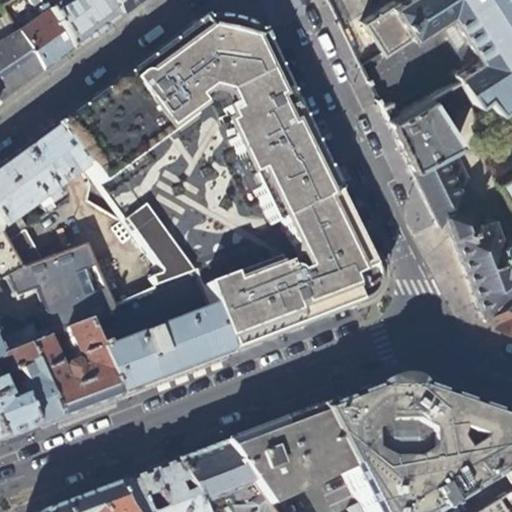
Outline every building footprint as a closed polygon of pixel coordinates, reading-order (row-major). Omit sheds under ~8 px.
[(18,36),(42,75),(57,64),(69,55),(37,0),(14,0),(12,2),(1,10),(7,19),(13,28),(37,13),(41,20),(18,36)] [(62,0),(37,0),(69,55),(91,39),(115,22),(105,0),(65,0),(64,3),(62,0)] [(105,0),(115,22),(137,6),(145,0),(105,0)] [(449,75),(453,82),(465,101),(475,94),(486,111),(507,98),(511,104),(511,103),(511,0),(395,0),(360,23),(378,57),(442,17),(471,62),(449,75)] [(13,28),(7,19),(0,23),(0,105),(19,91),(42,75),(18,36),(13,28)] [(202,24),(196,28),(198,31),(211,24),(237,29),(246,40),(249,38),(248,37),(243,30),(237,25),(229,22),(221,20),(213,20),(205,23),(202,24)] [(192,271),(229,350),(234,348),(237,355),(263,345),(259,336),(274,331),(290,325),(293,334),(323,323),(320,314),(328,311),(331,319),(360,308),(364,305),(367,301),(358,298),(363,285),(372,288),(372,282),(372,279),(357,248),(349,252),(343,239),(350,235),(328,190),(326,191),(320,184),(325,182),(254,36),(249,38),(246,40),(237,29),(211,24),(198,31),(196,28),(194,25),(184,32),(147,59),(151,65),(144,71),(139,65),(93,98),(86,104),(65,119),(50,130),(80,171),(88,183),(81,251),(94,279),(111,313),(151,291),(192,271)] [(151,65),(147,59),(139,65),(144,71),(151,65)] [(469,107),(465,101),(453,82),(423,99),(441,125),(469,107)] [(423,99),(383,122),(393,142),(407,170),(438,154),(454,145),(441,125),(423,99)] [(0,166),(0,229),(40,200),(49,212),(58,206),(49,193),(59,186),(61,185),(80,171),(50,130),(0,166)] [(473,228),(438,154),(407,170),(419,195),(436,229),(441,223),(479,315),(511,293),(511,245),(508,247),(508,242),(506,239),(502,238),(498,240),(489,222),(473,228)] [(511,174),(497,184),(511,219),(511,174)] [(328,190),(325,182),(320,184),(326,191),(328,190)] [(59,186),(67,199),(70,196),(61,185),(59,186)] [(21,233),(3,247),(19,272),(43,264),(21,233)] [(357,248),(350,235),(343,239),(349,252),(357,248)] [(52,339),(65,335),(84,329),(113,319),(111,313),(94,279),(81,251),(43,264),(19,272),(3,247),(0,241),(0,282),(10,302),(31,295),(52,339)] [(232,357),(229,350),(192,271),(151,291),(111,313),(113,319),(84,329),(97,362),(112,403),(179,377),(177,372),(200,364),(202,368),(232,357)] [(372,288),(363,285),(358,298),(367,301),(371,293),(372,288)] [(511,293),(479,315),(511,328),(511,293)] [(331,319),(328,311),(320,314),(323,323),(331,319)] [(293,334),(290,325),(274,331),(259,336),(263,345),(278,339),(293,334)] [(42,343),(39,345),(33,347),(24,351),(30,367),(51,426),(53,426),(55,424),(102,406),(112,403),(97,362),(84,329),(65,335),(78,369),(74,370),(70,367),(61,371),(60,375),(55,378),(42,343)] [(0,340),(0,360),(24,351),(33,347),(31,342),(26,330),(0,340)] [(30,367),(24,351),(0,360),(0,379),(5,378),(30,367)] [(179,377),(202,368),(200,364),(177,372),(179,377)] [(30,367),(5,378),(25,436),(51,426),(30,367)] [(0,445),(25,436),(5,378),(0,379),(0,445)] [(359,511),(439,511),(500,477),(511,470),(511,424),(507,423),(455,405),(409,389),(404,386),(396,385),(384,385),(377,386),(309,412),(341,474),(359,511)] [(255,511),(341,474),(309,412),(213,448),(255,511)] [(255,511),(213,448),(185,459),(166,467),(192,511),(207,504),(218,498),(218,511),(255,511)] [(191,511),(192,511),(166,467),(103,490),(112,508),(114,511),(191,511)] [(506,487),(511,495),(511,493),(511,470),(500,477),(506,487)] [(114,511),(112,508),(103,490),(47,511),(114,511)] [(482,511),(511,511),(511,493),(511,495),(482,511)]
